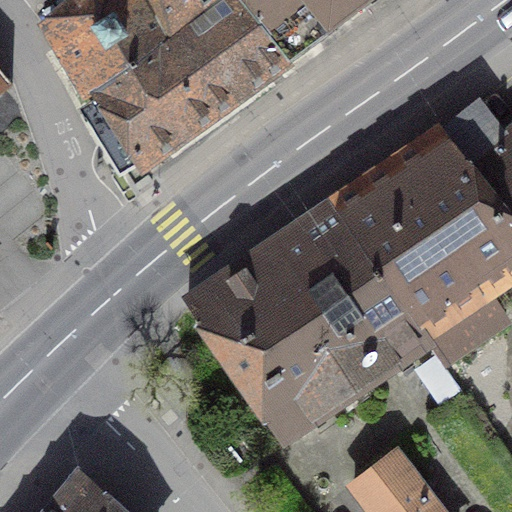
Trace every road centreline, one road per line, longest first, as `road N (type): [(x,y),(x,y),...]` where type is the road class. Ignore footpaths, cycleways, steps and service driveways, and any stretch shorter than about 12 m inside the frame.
road 1 (primary): [(503,0),(134,276)]
road 2 (residential): [(134,276),(97,228),(0,5)]
road 3 (residential): [(190,511),(48,356)]
